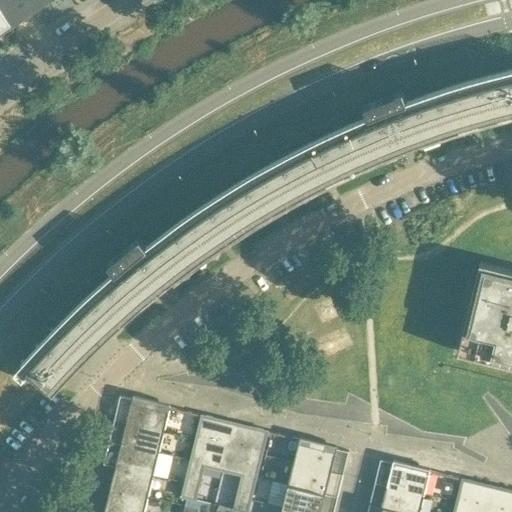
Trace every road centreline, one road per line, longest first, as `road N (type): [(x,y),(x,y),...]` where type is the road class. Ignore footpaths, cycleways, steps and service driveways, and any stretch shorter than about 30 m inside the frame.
road 1 (residential): [(0,507),(94,392),(197,303),(320,219),(439,166),(511,148)]
road 2 (tertiary): [(0,323),(97,227),(256,118),(398,54),(511,23)]
road 3 (tertiary): [(456,0),(342,37),(230,90),(80,192),(0,271)]
road 4 (residential): [(1,96),(141,0)]
